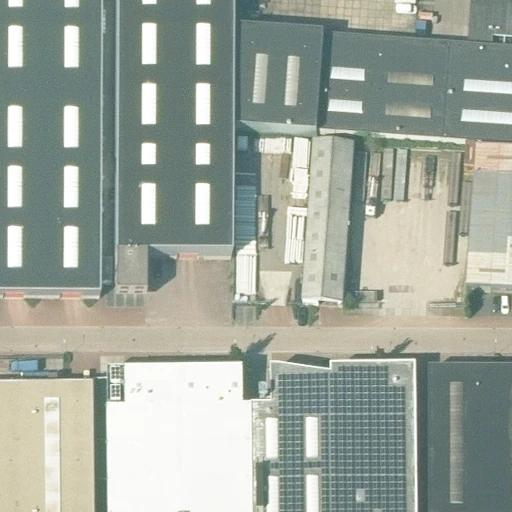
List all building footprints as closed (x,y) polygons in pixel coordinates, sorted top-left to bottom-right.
[(0,0),(0,300),(22,300),(41,300),(79,301),(98,301),(98,289),(98,286),(110,286),(111,262),(98,262),(99,0),(0,0)] [(231,0),(115,0),(114,289),(144,289),(145,261),(230,261),(231,0)] [(511,5),(471,2),(467,50),(324,39),(317,136),(511,150),(511,5)] [(232,132),(317,136),(324,39),(232,32),(232,132)] [(354,150),(315,147),(302,306),(342,309),(354,150)] [(511,155),(477,153),(467,292),(511,295),(511,155)] [(418,511),(417,372),(384,372),(384,389),(278,373),(273,373),(273,412),(245,412),(245,374),(126,375),(126,413),(107,413),(107,442),(98,442),(99,485),(108,485),(108,511),(418,511)] [(511,511),(511,373),(429,373),(428,511),(511,511)] [(0,511),(95,511),(94,413),(94,388),(0,389),(0,511)]
